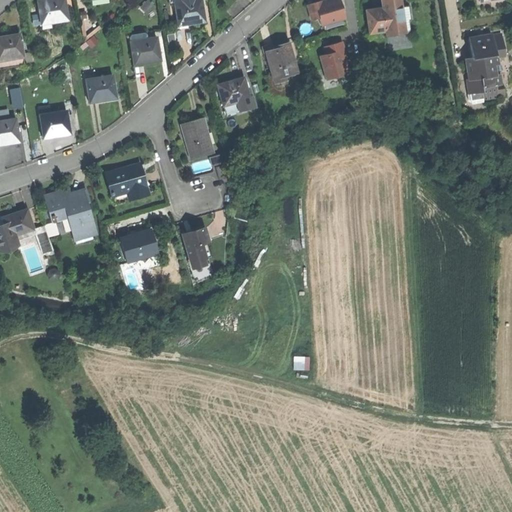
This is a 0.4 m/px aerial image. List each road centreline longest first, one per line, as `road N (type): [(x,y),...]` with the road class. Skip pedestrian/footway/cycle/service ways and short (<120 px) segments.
road 1 (track): [(0,343),(60,336),(193,360),(407,415),(511,425)]
road 2 (residential): [(0,183),(105,143),(148,108)]
road 3 (residential): [(148,108),(274,0)]
